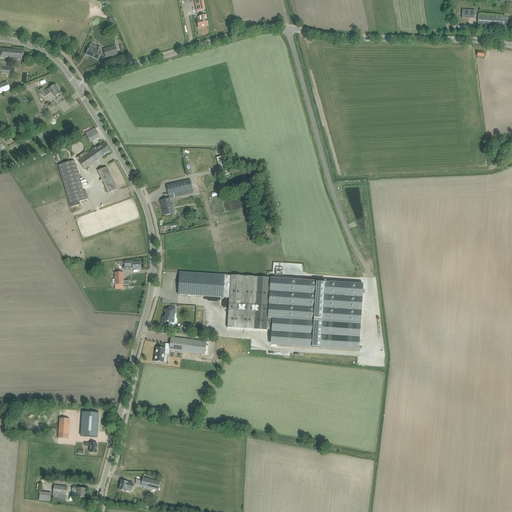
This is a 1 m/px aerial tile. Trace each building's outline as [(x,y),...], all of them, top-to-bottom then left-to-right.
[(197,11),(201,10),(205,9),(203,0),(195,0),(197,11)] [(463,9),(462,17),(475,18),(475,10),(463,9)] [(197,21),(198,23),(199,28),(202,27),(208,26),(206,15),(200,16),(201,20),(197,21)] [(478,15),(477,26),(511,28),(511,18),(491,16),(478,15)] [(113,18),(107,20),(111,29),(116,28),(113,18)] [(91,44),(88,49),(86,54),(93,56),(92,57),(98,60),(101,52),(100,52),(102,49),(91,44)] [(117,54),(115,46),(104,50),(106,58),(117,54)] [(0,48),(0,50),(0,58),(23,60),(24,51),(0,48)] [(7,66),(7,68),(2,68),(2,73),(1,80),(6,80),(6,74),(12,74),(12,69),(10,68),(11,66),(7,66)] [(6,81),(0,83),(0,93),(9,90),(6,81)] [(40,90),(41,93),(41,94),(42,95),(44,97),(51,92),(52,94),(53,94),(55,97),(60,93),(57,88),(58,88),(56,85),(49,89),(45,92),(43,88),(40,90)] [(95,128),(91,131),(85,134),(87,136),(82,138),(86,144),(100,137),(95,128)] [(84,169),(86,168),(87,170),(89,169),(87,167),(111,151),(105,143),(96,149),(96,148),(87,154),(85,152),(76,158),(84,169)] [(226,156),(216,158),(217,161),(220,176),(230,174),(226,159),(226,156)] [(70,206),(75,205),(79,204),(78,202),(88,199),(85,191),(83,191),(74,161),(58,165),(70,206)] [(107,167),(98,171),(108,194),(117,189),(107,167)] [(166,185),(168,195),(169,198),(171,197),(171,198),(193,193),(190,179),(166,185)] [(169,199),(166,199),(161,200),(162,206),(163,206),(166,215),(175,213),(173,205),(171,205),(169,199)] [(124,261),(124,267),(124,269),(125,271),(131,271),(133,269),(140,269),(140,262),(133,262),(133,261),(124,261)] [(180,272),(178,295),(183,295),(223,298),(229,298),(228,310),(227,328),(254,329),(267,330),(268,318),(314,321),(322,321),(322,322),(361,324),(363,284),(271,278),(263,277),(230,275),(230,276),(227,275),(224,275),(185,272),(183,272),(183,271),(182,271),(181,272),(180,272)] [(123,272),(115,272),(114,285),(115,285),(115,289),(123,289),(123,285),(123,272)] [(162,324),(167,325),(168,325),(168,323),(174,323),(176,308),(170,308),(170,310),(165,309),(165,314),(165,317),(163,317),(162,324)] [(171,337),(169,351),(205,355),(207,342),(171,337)] [(156,348),(154,362),(161,363),(163,363),(164,354),(167,355),(168,350),(165,349),(156,348)] [(82,412),(81,436),(98,438),(99,413),(82,412)] [(59,418),(58,438),(68,439),(70,419),(59,418)] [(90,453),(91,453),(96,453),(97,444),(90,443),(85,443),(85,446),(90,447),(90,453)] [(143,478),(141,486),(158,490),(160,482),(143,478)] [(128,482),(121,481),(119,490),(126,492),(128,492),(132,490),(134,484),(128,482)] [(54,485),(53,497),(65,498),(67,487),(54,485)] [(77,497),(79,497),(84,498),(85,489),(78,488),(72,487),(72,491),(77,491),(77,497)] [(40,492),(39,500),(50,502),(51,493),(40,492)]
